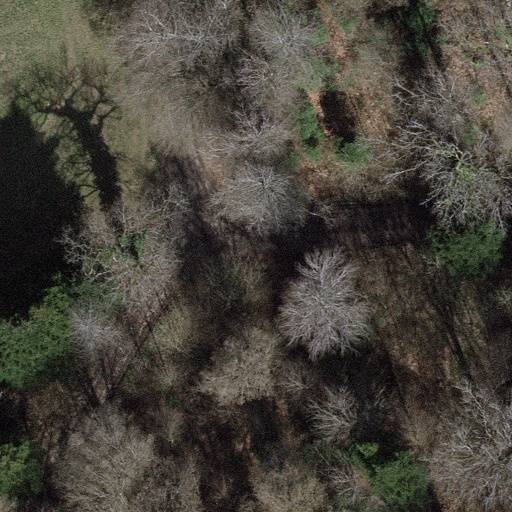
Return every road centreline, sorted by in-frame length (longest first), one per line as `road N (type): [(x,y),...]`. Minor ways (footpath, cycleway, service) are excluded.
road 1 (track): [(155,0),(139,178),(83,442),(46,511)]
road 2 (track): [(511,219),(453,223),(304,199),(144,116)]
